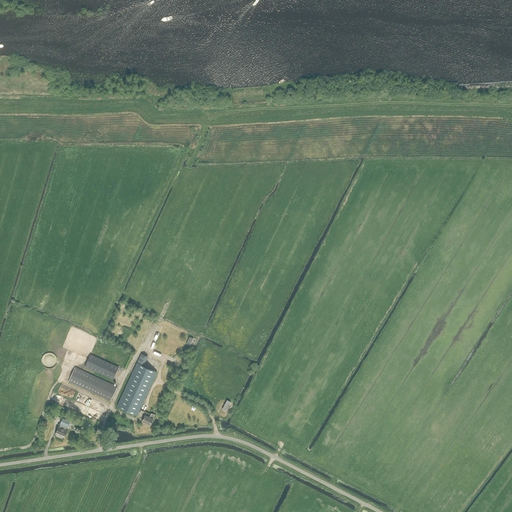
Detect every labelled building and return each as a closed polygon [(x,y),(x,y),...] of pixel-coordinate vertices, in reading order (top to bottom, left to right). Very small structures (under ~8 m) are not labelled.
[(43,357),(42,358),(42,359),(41,360),(41,361),(41,363),(42,364),(42,365),(43,366),(44,367),(45,368),(46,368),(47,369),(48,369),(50,369),(51,369),(52,369),(53,368),(54,367),(55,367),(56,366),(56,364),(57,363),(57,362),(57,361),(57,360),(57,358),(56,357),(55,356),(55,355),(54,355),(53,354),(51,354),(50,353),(49,353),(48,353),(46,354),(45,354),(44,355),(43,356),(43,357)] [(140,409),(157,373),(143,366),(148,357),(141,354),(117,406),(137,415),(144,418),(142,421),(147,424),(149,425),(150,425),(154,416),(140,409)] [(113,379),(118,367),(90,355),(85,367),(113,379)] [(111,401),(117,387),(75,367),(68,382),(111,401)] [(227,400),(222,409),(226,411),(231,402),(227,400)] [(64,438),(68,431),(66,430),(67,427),(60,424),(59,427),(56,434),(64,438)]
